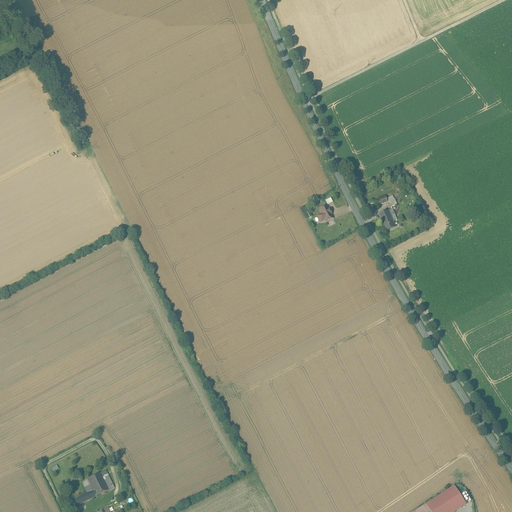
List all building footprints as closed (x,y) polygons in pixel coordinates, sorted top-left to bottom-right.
[(379,198),(369,202),(371,209),(382,205),(379,198)] [(328,209),(327,206),(319,210),(322,215),(317,217),(320,223),(325,221),(326,222),(333,219),(331,215),(332,215),(329,209),(328,209)] [(392,209),(379,215),(386,231),(395,227),(393,222),(394,222),(394,221),(397,220),(392,209)] [(112,482),(106,471),(101,474),(106,485),(112,482)] [(101,474),(88,480),(93,489),(96,496),(97,497),(109,491),(106,485),(101,474)] [(88,480),(83,483),(87,492),(93,489),(88,480)] [(112,482),(106,485),(109,491),(115,488),(112,482)] [(429,511),(454,511),(465,505),(459,495),(454,487),(425,505),(429,511)] [(87,492),(90,499),(96,496),(93,489),(87,492)] [(87,492),(74,498),(78,505),(90,499),(87,492)] [(461,494),(459,495),(465,505),(467,504),(461,494)]
